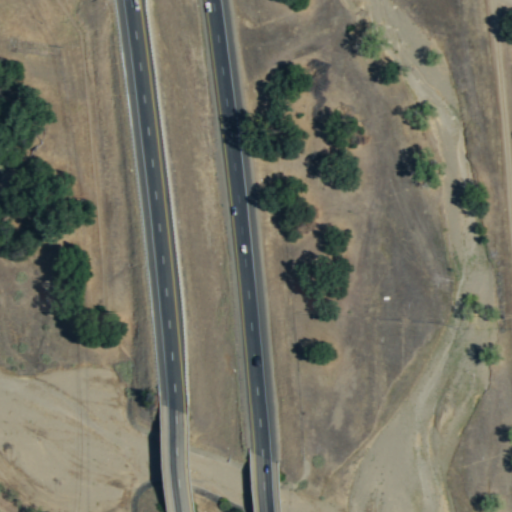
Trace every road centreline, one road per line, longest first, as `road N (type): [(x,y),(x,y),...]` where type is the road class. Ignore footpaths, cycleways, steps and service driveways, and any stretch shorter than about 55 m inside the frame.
road 1 (motorway): [(262,451),(213,0)]
road 2 (motorway): [(132,0),(175,403)]
road 3 (residential): [(511,204),(492,0)]
